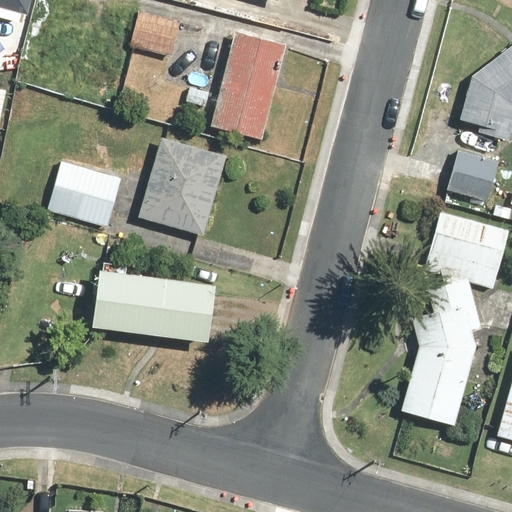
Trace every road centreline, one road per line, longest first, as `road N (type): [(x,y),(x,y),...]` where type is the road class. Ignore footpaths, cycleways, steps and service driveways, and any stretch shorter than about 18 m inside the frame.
road 1 (residential): [(400,0),(280,474)]
road 2 (tertiary): [(0,427),(87,425),(280,474)]
road 3 (tertiary): [(280,474),(402,511)]
